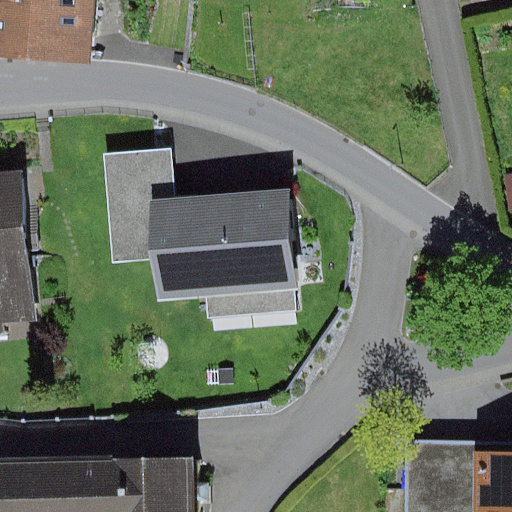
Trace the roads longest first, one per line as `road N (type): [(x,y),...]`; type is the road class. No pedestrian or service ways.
road 1 (residential): [(395,208),(310,149),(216,114),(126,90),(0,85)]
road 2 (residential): [(314,431),(0,444)]
road 3 (residential): [(486,268),(440,0)]
road 4 (residential): [(314,431),(376,329),(395,208)]
road 5 (residential): [(314,431),(413,364),(511,343)]
